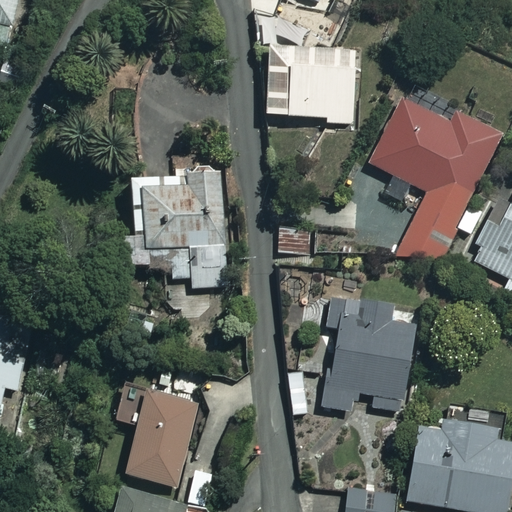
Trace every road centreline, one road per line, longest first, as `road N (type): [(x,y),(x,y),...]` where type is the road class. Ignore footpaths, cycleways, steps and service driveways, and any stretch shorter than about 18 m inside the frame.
road 1 (residential): [(284,511),(233,0)]
road 2 (residential): [(99,0),(0,179)]
